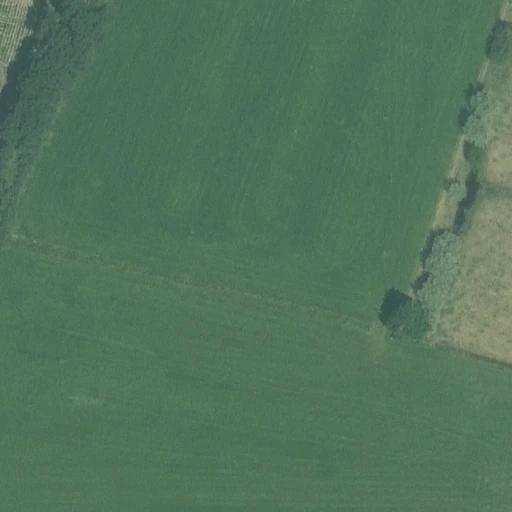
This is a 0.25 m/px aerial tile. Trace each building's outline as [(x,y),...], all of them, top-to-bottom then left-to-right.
[(0,270),(0,301),(8,303),(15,274),(0,270)] [(15,274),(8,303),(27,308),(35,279),(15,274)] [(35,279),(27,308),(47,313),(54,284),(35,279)] [(54,284),(47,313),(67,318),(74,289),(54,284)] [(74,289),(67,318),(88,323),(95,294),(74,289)] [(17,316),(14,328),(22,330),(25,318),(17,316)] [(25,318),(22,330),(30,332),(32,320),(25,318)] [(57,326),(54,338),(62,340),(64,328),(57,326)] [(64,328),(62,340),(69,342),(72,330),(64,328)] [(244,333),(238,359),(278,368),(284,341),(244,333)] [(27,347),(24,359),(36,361),(31,385),(69,393),(73,369),(52,364),(54,353),(27,347)] [(238,359),(233,385),(273,394),(278,368),(238,359)] [(367,362),(359,391),(380,396),(387,367),(367,362)] [(311,366),(309,374),(321,377),(322,369),(311,366)] [(387,367),(380,396),(400,401),(407,372),(387,367)] [(407,372),(400,401),(420,406),(427,377),(407,372)] [(309,374),(308,382),(319,384),(321,377),(309,374)] [(427,377),(420,406),(439,411),(447,382),(427,377)] [(447,382),(439,411),(459,415),(466,387),(447,382)] [(14,406),(12,418),(39,424),(41,413),(65,418),(70,393),(69,393),(31,385),(26,409),(14,406)] [(233,385),(227,411),(267,419),(273,394),(233,385)] [(466,387),(459,415),(480,421),(487,392),(466,387)] [(227,411),(222,438),(262,446),(267,419),(227,411)] [(368,413),(365,424),(372,426),(375,414),(368,413)] [(375,414),(372,426),(380,428),(383,416),(375,414)] [(300,418),(299,426),(310,428),(312,421),(300,418)] [(407,422),(404,434),(412,436),(415,424),(407,422)] [(415,424),(412,436),(419,438),(422,426),(415,424)] [(299,426),(297,433),(309,436),(310,428),(299,426)] [(9,432),(7,443),(19,445),(15,469),(53,476),(56,451),(35,447),(37,436),(9,432)] [(447,432),(444,444),(452,446),(455,434),(447,432)] [(455,434),(452,446),(459,448),(462,436),(455,434)] [(220,461),(218,486),(257,488),(258,464),(270,465),(271,453),(243,451),(242,463),(220,461)] [(426,459),(425,471),(437,472),(435,497),(475,500),(475,499),(474,499),(475,475),(453,473),(454,461),(426,459)] [(0,491),(0,503),(25,508),(27,497),(49,500),(53,476),(15,469),(11,494),(0,491)] [(218,486),(216,511),(233,511),(255,511),(257,488),(218,486)] [(473,511),(475,500),(435,497),(433,511),(473,511)]
